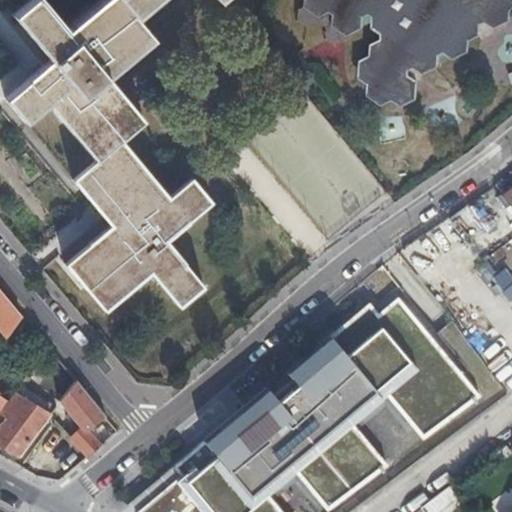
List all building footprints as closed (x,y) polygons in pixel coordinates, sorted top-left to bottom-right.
[(47,102),(95,159),(73,178),(112,223),(65,262),(103,307),(150,269),(179,304),(202,284),(164,239),(211,200),(191,177),(168,197),(120,139),(144,119),(106,74),(152,36),(133,13),(149,0),(99,0),(67,27),(43,0),(28,0),(11,14),(49,60),(4,98),(24,121),(47,102)] [(364,9),(370,12),(375,15),(374,17),(373,26),(382,34),(382,44),(372,49),(371,60),(360,66),(360,70),(360,77),(369,83),(368,94),(377,100),(382,98),(387,95),(396,102),(408,96),(409,85),(419,80),(419,76),(420,69),(430,64),(430,54),(435,51),(440,49),(449,55),(460,49),(460,40),(470,35),(479,40),(490,35),(491,24),(501,19),(502,8),(511,3),(511,0),(451,0),(444,4),(437,0),(428,0),(424,2),(420,0),(305,0),(305,1),(304,5),(296,9),(295,21),(304,27),(314,22),(323,28),(322,39),(332,46),(339,43),(343,41),(344,30),(354,24),(355,13),(364,9)] [(511,189),(503,195),(510,204),(511,206),(511,189)] [(0,322),(7,331),(20,314),(0,289),(0,322)] [(182,473),(138,509),(141,511),(278,511),(265,494),(292,472),(322,511),(323,511),(383,468),(349,423),(384,395),(419,441),(476,398),(399,295),(378,310),(370,299),(299,358),(305,366),(275,392),(269,384),(174,463),(182,473)] [(91,427),(105,415),(76,381),(65,396),(91,427)] [(49,418),(13,392),(2,409),(9,413),(0,424),(0,443),(19,458),(49,418)] [(70,438),(88,457),(91,455),(101,445),(84,425),(70,438)]
